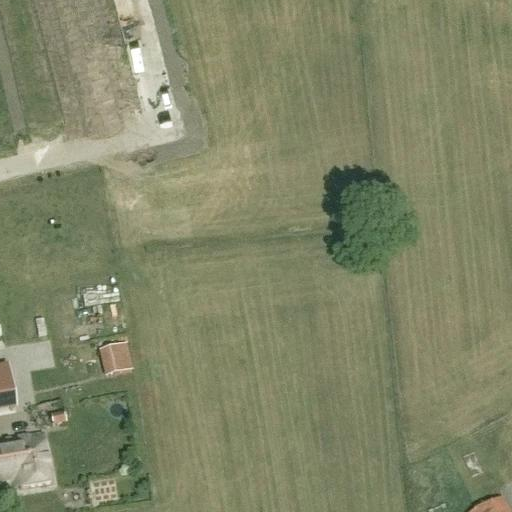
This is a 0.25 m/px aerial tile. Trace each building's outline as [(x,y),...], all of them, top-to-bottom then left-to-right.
[(126,347),(108,351),(114,377),(132,373),(126,347)] [(8,368),(0,369),(0,410),(15,408),(8,368)] [(68,425),(65,415),(51,419),(54,428),(68,425)] [(0,492),(19,488),(20,492),(54,486),(44,433),(0,441),(0,492)] [(508,511),(502,500),(478,511),(508,511)]
